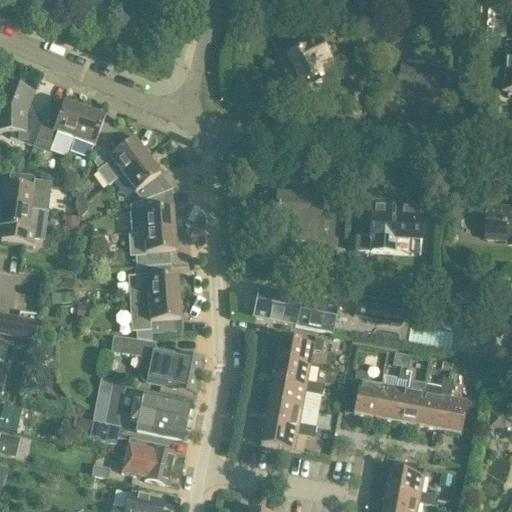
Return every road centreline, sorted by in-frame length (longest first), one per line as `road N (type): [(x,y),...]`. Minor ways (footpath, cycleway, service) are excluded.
road 1 (residential): [(193,511),(219,346),(209,147),(184,119)]
road 2 (residential): [(511,150),(237,133),(184,119)]
road 3 (residential): [(184,119),(0,43)]
road 4 (residential): [(215,0),(184,119)]
